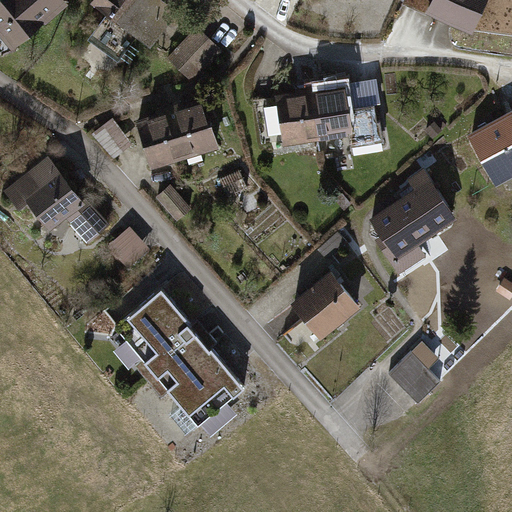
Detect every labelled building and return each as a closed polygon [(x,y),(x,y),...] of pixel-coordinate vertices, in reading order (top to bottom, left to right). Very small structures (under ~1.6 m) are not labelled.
[(12,47),(14,51),(71,8),(64,0),(1,0),(0,1),(0,32),(2,35),(0,36),(0,51),(2,54),(12,47)] [(136,0),(99,0),(97,3),(103,7),(86,31),(109,48),(127,23),(122,20),(136,0)] [(409,0),(476,34),(492,0),(409,0)] [(225,52),(200,28),(169,59),(194,83),(225,52)] [(382,72),(368,74),(370,89),(384,87),(382,72)] [(315,89),(323,137),(354,133),(355,144),(381,140),(376,106),(353,110),(349,84),(315,89)] [(315,89),(280,94),(287,143),(323,137),(315,89)] [(210,98),(175,108),(190,159),(191,165),(209,160),(207,153),(224,149),(210,98)] [(190,159),(175,108),(140,118),(155,169),(190,159)] [(511,113),(474,133),(501,185),(511,179),(511,113)] [(97,134),(116,157),(135,143),(117,119),(97,134)] [(79,255),(113,225),(51,154),(9,191),(24,208),(34,200),(57,227),(69,216),(75,223),(61,234),(79,255)] [(420,244),(460,217),(427,169),(412,179),(415,184),(390,201),(393,206),(373,220),(383,235),(379,238),(406,277),(431,260),(420,244)] [(158,197),(181,225),(198,211),(175,184),(158,197)] [(154,250),(133,226),(111,246),(132,270),(154,250)] [(336,270),(295,302),(309,319),(300,326),(311,341),(321,334),(326,340),(367,308),(336,270)] [(209,345),(215,340),(198,320),(192,324),(161,287),(115,326),(143,359),(135,366),(162,398),(169,393),(198,428),(246,388),(209,345)] [(426,343),(393,374),(422,405),(444,384),(432,371),(443,361),(426,343)]
